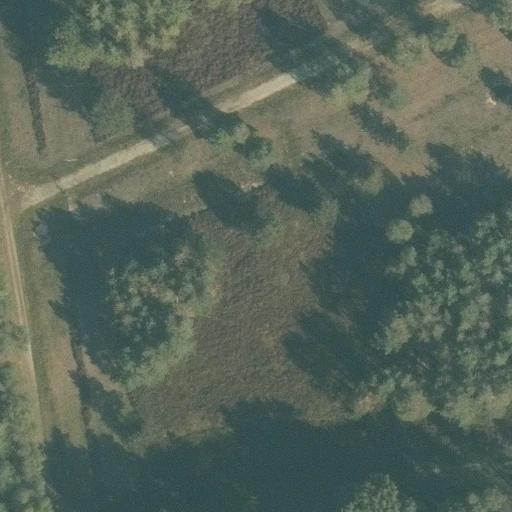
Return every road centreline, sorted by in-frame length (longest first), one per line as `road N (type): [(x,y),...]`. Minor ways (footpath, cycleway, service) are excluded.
road 1 (track): [(0,195),(436,0)]
road 2 (track): [(511,461),(163,511)]
road 3 (track): [(0,239),(40,511)]
